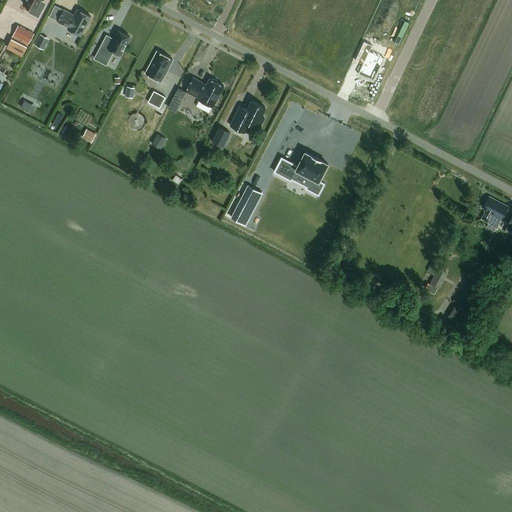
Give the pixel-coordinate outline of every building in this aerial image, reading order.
[(39,4),(40,0),(25,0),(23,4),(30,8),(28,13),(38,18),(44,7),(39,4)] [(81,36),(91,17),(77,10),(74,16),(64,10),(58,22),(68,27),(67,29),(81,36)] [(34,34),(18,26),(13,35),(11,38),(27,47),(29,43),(34,34)] [(120,55),(130,37),(118,31),(112,42),(104,38),(97,52),(110,59),(114,52),(120,55)] [(43,41),(45,37),(41,34),(35,45),(44,49),(47,43),(43,41)] [(22,56),(27,47),(11,38),(6,48),(22,56)] [(373,81),(384,58),(369,51),(372,45),(363,41),(356,57),(354,60),(355,61),(362,64),(357,74),(373,81)] [(161,81),(172,60),(157,52),(146,73),(161,81)] [(211,80),(209,79),(206,85),(193,78),(186,91),(199,98),(199,100),(213,107),(224,86),(217,83),(217,81),(214,79),(211,80)] [(134,89),(128,87),(126,97),(132,98),(134,89)] [(169,108),(178,111),(185,90),(176,87),(169,108)] [(154,106),(160,94),(154,91),(148,102),(154,106)] [(32,114),(36,106),(24,101),(21,108),(32,114)] [(249,124),(259,129),(264,118),(263,118),(263,120),(259,118),(265,108),(251,101),(247,110),(240,106),(230,126),(244,133),(249,124)] [(306,137),(320,144),(330,123),(316,116),(306,137)] [(87,127),(83,135),(92,139),(96,132),(87,127)] [(230,133),(219,127),(212,142),(222,147),(230,133)] [(160,150),(166,140),(158,134),(151,144),(160,150)] [(282,158),(274,172),(291,181),(297,170),(312,178),(306,188),(319,195),(325,183),(319,181),(328,164),(305,152),(298,166),(282,158)] [(178,185),(182,179),(176,175),(172,181),(178,185)] [(245,225),(262,193),(248,186),(231,217),(245,225)] [(493,216),(501,220),(508,207),(491,198),(490,200),(488,199),(483,208),(485,209),(484,211),(486,212),(481,219),(489,223),(493,216)] [(431,274),(435,266),(431,263),(426,272),(431,274)] [(446,272),(438,267),(430,282),(431,282),(438,286),(439,287),(446,272)] [(434,294),(438,286),(431,282),(427,290),(434,294)]
